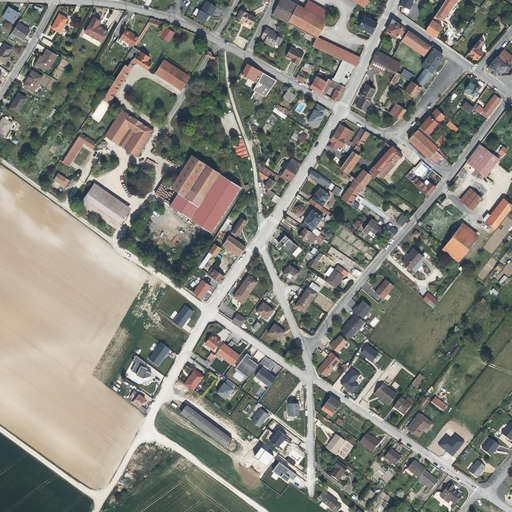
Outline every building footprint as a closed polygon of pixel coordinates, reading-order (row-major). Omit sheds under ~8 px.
[(286,0),(278,0),(271,14),(294,27),(315,38),(324,21),(302,9),(286,0)] [(441,3),(424,30),(434,37),(441,27),(433,21),(433,20),(434,21),(435,19),(437,17),(439,19),(452,0),(443,0),(441,3)] [(452,0),(439,19),(441,20),(452,5),(456,0),(452,0)] [(205,1),(201,10),(196,8),(193,14),(197,16),(195,19),(207,24),(215,6),(205,1)] [(307,1),(302,9),(324,21),(329,13),(307,1)] [(7,7),(1,16),(13,23),(19,14),(7,7)] [(238,10),(233,19),(239,23),(240,21),(244,23),(248,15),(238,10)] [(57,14),(49,27),(58,32),(66,18),(57,14)] [(248,15),(244,23),(251,26),(255,18),(248,15)] [(497,16),(492,21),(499,26),(503,21),(497,16)] [(363,17),(358,27),(365,31),(365,32),(366,33),(369,35),(375,23),(363,17)] [(92,18),(83,33),(95,40),(101,29),(99,28),(98,29),(96,28),(99,21),(92,18)] [(122,65),(100,100),(106,104),(133,62),(145,69),(149,63),(145,61),(148,57),(134,48),(149,24),(159,27),(162,23),(150,19),(138,37),(132,47),(122,62),(125,64),(124,66),(122,65)] [(407,31),(393,21),(390,22),(385,32),(396,37),(398,33),(403,37),(407,31)] [(17,23),(11,32),(22,39),(28,29),(17,23)] [(265,27),(260,37),(265,39),(263,42),(275,48),(277,45),(277,43),(281,45),(284,40),(280,38),(282,35),(277,33),(276,35),(274,34),(273,33),(273,32),(265,27)] [(164,28),(158,37),(167,43),(173,33),(164,28)] [(101,29),(95,40),(101,43),(107,32),(101,29)] [(124,29),(118,38),(132,47),(138,37),(131,33),(131,34),(128,33),(129,32),(124,29)] [(401,39),(423,55),(427,57),(421,66),(424,68),(431,73),(441,58),(441,54),(407,31),(403,37),(401,39)] [(483,34),(468,53),(476,59),(485,48),(483,34)] [(42,38),(40,41),(48,46),(50,43),(42,38)] [(315,38),(311,46),(312,47),(344,61),(348,53),(315,38)] [(401,39),(400,41),(422,56),(423,55),(401,39)] [(4,45),(0,50),(0,61),(5,64),(10,56),(8,55),(11,49),(4,45)] [(289,47),(284,56),(290,59),(290,60),(297,64),(302,53),(289,47)] [(40,55),(35,63),(43,68),(46,70),(55,55),(45,49),(41,56),(40,55)] [(511,57),(503,49),(487,68),(487,71),(495,77),(497,77),(511,58),(511,57)] [(376,50),(374,54),(389,62),(391,58),(376,50)] [(348,53),(344,61),(354,66),(358,58),(348,53)] [(38,54),(33,64),(42,70),(43,68),(35,63),(40,55),(38,54)] [(374,54),(371,61),(382,66),(385,68),(389,62),(374,54)] [(391,58),(389,62),(397,67),(400,63),(391,58)] [(62,59),(53,77),(59,80),(68,61),(62,59)] [(163,59),(153,74),(180,91),(189,77),(163,59)] [(371,61),(368,67),(378,73),(382,66),(371,61)] [(389,62),(385,68),(394,74),(397,67),(389,62)] [(246,64),(241,75),(252,81),(257,71),(246,64)] [(424,68),(414,83),(421,87),(431,73),(424,68)] [(402,69),(398,76),(410,82),(411,83),(414,76),(402,69)] [(31,70),(22,85),(32,91),(41,76),(31,70)] [(257,71),(252,81),(257,84),(253,90),(264,97),(276,81),(257,71)] [(309,85),(308,86),(319,93),(323,86),(327,79),(324,77),(317,73),(310,86),(309,85)] [(296,75),(294,79),(303,84),(302,78),(296,75)] [(51,90),(57,82),(53,79),(47,86),(51,90)] [(327,79),(323,86),(327,88),(329,84),(331,85),(332,84),(334,85),(335,82),(330,80),(327,79)] [(410,82),(403,92),(413,98),(420,88),(411,83),(410,82)] [(469,82),(465,88),(466,89),(465,91),(472,96),(478,89),(474,86),(473,87),(471,86),(472,84),(469,82)] [(336,88),(335,90),(341,93),(344,87),(338,84),(336,88)] [(359,98),(355,106),(363,112),(370,101),(368,100),(374,90),(365,84),(358,95),(360,96),(359,98)] [(335,90),(330,99),(334,101),(337,100),(341,93),(335,90)] [(288,92),(283,99),(290,104),(295,96),(288,92)] [(256,93),(253,98),(261,102),(264,97),(256,93)] [(17,94),(8,108),(16,113),(25,98),(17,94)] [(477,106),(474,110),(478,113),(486,118),(499,100),(493,96),(482,110),(477,106)] [(464,102),(460,108),(467,114),(470,111),(471,112),(472,111),(473,109),(472,108),(464,102)] [(276,104),(273,108),(284,116),(288,112),(282,108),(282,109),(276,104)] [(317,128),(327,109),(317,104),(307,123),(317,128)] [(395,104),(391,110),(395,113),(393,117),(398,120),(404,111),(395,104)] [(435,109),(428,117),(436,125),(444,116),(435,109)] [(120,111),(104,136),(135,157),(152,131),(120,111)] [(428,117),(419,127),(427,135),(436,125),(428,117)] [(1,118),(0,119),(0,137),(1,139),(10,123),(1,118)] [(218,121),(213,123),(228,162),(233,160),(218,121)] [(449,121),(446,125),(454,132),(457,129),(449,121)] [(337,128),(331,137),(341,143),(342,144),(347,147),(348,147),(351,143),(347,141),(352,133),(345,128),(342,131),(340,129),(339,130),(337,128)] [(360,129),(355,137),(359,139),(364,132),(360,129)] [(416,130),(407,140),(427,159),(429,157),(435,163),(440,157),(437,154),(434,152),(439,146),(435,143),(433,145),(416,130)] [(294,132),(289,140),(295,143),(300,135),(294,132)] [(352,150),(339,168),(346,174),(358,157),(355,154),(359,149),(357,148),(360,143),(362,144),(366,137),(370,140),(372,136),(364,132),(359,139),(352,150)] [(78,134),(60,162),(66,166),(81,143),(91,150),(94,145),(78,134)] [(440,136),(435,142),(435,143),(439,146),(444,140),(440,136)] [(331,137),(329,141),(331,143),(329,147),(333,150),(336,146),(338,147),(341,143),(331,137)] [(351,143),(348,147),(352,150),(359,139),(355,137),(351,143)] [(237,159),(248,156),(243,139),(232,142),(237,159)] [(499,144),(494,151),(497,153),(502,146),(499,144)] [(478,145),(475,150),(493,165),(497,160),(478,145)] [(502,146),(497,153),(500,156),(506,149),(502,146)] [(361,171),(355,180),(364,187),(370,178),(372,179),(373,179),(377,175),(384,167),(397,153),(391,147),(390,148),(366,174),(361,171)] [(475,150),(465,163),(484,178),(493,165),(475,150)] [(439,152),(437,154),(440,157),(445,161),(447,159),(439,152)] [(397,153),(384,167),(388,171),(393,164),(401,156),(397,153)] [(190,156),(170,188),(197,206),(218,174),(190,156)] [(358,157),(346,174),(347,175),(360,158),(358,157)] [(145,163),(155,169),(158,164),(147,159),(145,163)] [(412,171),(421,178),(430,168),(421,161),(412,171)] [(288,164),(280,178),(288,183),(297,169),(288,164)] [(384,167),(377,175),(382,179),(394,165),(393,164),(388,171),(384,167)] [(311,171),(307,177),(315,182),(316,181),(325,188),(328,184),(322,180),(323,179),(311,171)] [(274,183),(258,172),(260,177),(267,182),(263,188),(267,190),(269,191),(274,183)] [(57,174),(53,181),(63,187),(67,181),(57,174)] [(222,176),(201,208),(204,210),(225,178),(222,176)] [(225,178),(204,210),(205,211),(210,214),(207,218),(216,224),(219,220),(216,217),(237,186),(225,178)] [(415,178),(410,183),(426,197),(434,188),(425,180),(422,184),(415,178)] [(354,180),(347,189),(356,196),(361,189),(362,191),(365,188),(364,187),(355,180),(354,180)] [(93,183),(78,204),(114,230),(129,209),(93,183)] [(339,196),(341,188),(335,186),(332,194),(339,196)] [(311,200),(309,204),(319,211),(321,209),(320,208),(328,195),(319,189),(315,195),(314,195),(311,200)] [(347,189),(340,199),(352,207),(354,203),(352,202),(356,196),(347,189)] [(469,189),(459,201),(471,211),(481,199),(469,189)] [(267,190),(265,194),(271,198),(273,195),(274,195),(269,191),(267,190)] [(275,205),(279,198),(273,195),(271,198),(270,201),(275,205)] [(501,198),(483,221),(485,223),(503,200),(501,198)] [(503,200),(485,223),(493,229),(511,204),(511,198),(511,200),(511,201),(509,205),(508,204),(503,200)] [(311,211),(300,226),(304,229),(311,234),(312,232),(311,232),(313,229),(321,218),(316,214),(317,213),(317,212),(314,210),(312,210),(311,211)] [(401,214),(395,223),(401,227),(408,219),(401,214)] [(240,218),(230,233),(235,237),(245,222),(240,218)] [(371,220),(362,231),(366,234),(368,231),(376,237),(381,230),(374,225),(375,223),(371,220)] [(461,223),(459,226),(475,239),(477,236),(461,223)] [(459,226),(443,247),(459,259),(475,239),(459,226)] [(304,229),(298,238),(304,242),(307,238),(312,242),(313,239),(315,236),(311,234),(304,229)] [(416,230),(412,235),(417,238),(421,233),(416,230)] [(228,236),(223,243),(239,254),(244,247),(228,236)] [(315,236),(313,239),(318,243),(317,244),(319,246),(323,241),(317,237),(315,236)] [(223,243),(221,246),(237,258),(239,254),(223,243)] [(213,245),(205,257),(208,258),(210,255),(213,257),(219,249),(213,245)] [(443,247),(440,250),(457,263),(459,259),(443,247)] [(412,250),(401,263),(409,270),(420,257),(412,250)] [(308,251),(299,264),(303,267),(313,254),(308,251)] [(298,253),(294,259),(298,263),(302,257),(298,253)] [(205,257),(197,268),(198,269),(202,265),(203,265),(208,258),(205,257)] [(499,272),(504,266),(499,263),(495,269),(499,272)] [(336,265),(324,282),(333,288),(341,276),(339,274),(342,269),(336,265)] [(288,266),(282,276),(292,283),(299,273),(288,266)] [(211,268),(208,273),(210,274),(209,276),(219,284),(223,277),(211,268)] [(502,284),(507,277),(504,275),(499,282),(502,284)] [(247,277),(241,286),(250,293),(257,284),(247,277)] [(385,280),(374,293),(381,299),(393,287),(385,280)] [(201,281),(192,294),(201,300),(210,287),(201,281)] [(310,283),(307,288),(316,294),(319,289),(310,283)] [(241,286),(233,298),(242,305),(250,293),(241,286)] [(307,288),(301,296),(310,302),(316,294),(307,288)] [(301,296),(294,307),(303,313),(310,302),(301,296)] [(431,297),(426,303),(432,308),(437,302),(431,297)] [(354,308),(351,312),(354,315),(360,320),(370,309),(361,302),(357,306),(355,309),(354,308)] [(185,305),(173,321),(182,328),(187,320),(188,321),(195,312),(185,305)] [(262,305),(256,314),(267,321),(273,312),(262,305)] [(232,322),(241,328),(246,318),(237,313),(232,322)] [(354,315),(340,332),(349,340),(363,323),(360,320),(354,315)] [(375,317),(369,324),(373,327),(379,320),(375,317)] [(257,323),(253,330),(256,332),(261,325),(257,323)] [(274,325),(268,335),(279,342),(285,333),(274,325)] [(214,350),(221,339),(211,332),(204,343),(214,350)] [(331,343),(328,346),(337,353),(346,342),(339,336),(334,341),(332,344),(331,343)] [(148,359),(158,366),(170,349),(160,342),(148,359)] [(240,354),(224,342),(216,352),(233,364),(240,354)] [(361,354),(372,362),(379,353),(368,344),(361,354)] [(457,346),(451,355),(454,357),(460,348),(457,346)] [(251,355),(246,352),(236,366),(249,376),(258,364),(249,357),(251,355)] [(322,363),(316,370),(324,377),(339,360),(329,352),(327,356),(328,357),(324,361),(324,362),(323,364),(322,363)] [(210,362),(215,355),(211,353),(206,360),(210,362)] [(131,372),(147,379),(152,368),(146,366),(148,363),(135,357),(133,362),(135,363),(131,372)] [(276,376),(262,366),(255,375),(269,386),(276,376)] [(340,384),(353,393),(359,385),(355,382),(360,374),(352,368),(340,384)] [(194,369),(184,384),(193,390),(203,376),(194,369)] [(415,378),(410,384),(414,388),(421,379),(417,375),(415,378)] [(225,398),(235,384),(227,378),(225,381),(224,380),(215,391),(225,398)] [(381,385),(374,393),(384,401),(383,403),(387,405),(394,396),(381,385)] [(374,393),(373,395),(383,403),(384,401),(374,393)] [(436,395),(431,402),(442,411),(448,404),(436,395)] [(331,396),(322,409),(331,416),(341,402),(331,396)] [(423,410),(430,401),(425,397),(418,405),(423,410)] [(130,398),(127,400),(133,405),(134,403),(138,407),(142,402),(136,398),(134,401),(130,398)] [(399,398),(392,407),(402,415),(409,406),(399,398)] [(187,403),(186,405),(231,439),(232,438),(187,403)] [(299,403),(288,403),(288,415),(299,416),(299,403)] [(186,405),(180,412),(225,447),(231,439),(186,405)] [(268,414),(260,408),(251,421),(259,427),(268,414)] [(418,413),(407,428),(409,430),(420,415),(418,413)] [(420,415),(409,430),(418,436),(424,428),(427,430),(432,423),(420,415)] [(338,417),(335,422),(341,425),(344,420),(338,417)] [(511,423),(511,422),(501,434),(510,441),(511,438),(511,423)] [(287,436),(278,429),(269,441),(276,446),(278,446),(281,443),(283,440),(287,436)] [(360,441),(359,442),(373,452),(379,443),(371,437),(366,433),(360,441)] [(336,434),(326,448),(335,455),(345,441),(336,434)] [(455,434),(452,438),(446,434),(438,445),(452,456),(465,441),(455,434)] [(372,435),(371,437),(379,443),(380,442),(372,435)] [(490,439),(482,450),(490,457),(499,446),(490,439)] [(267,466),(274,457),(261,447),(254,457),(267,466)] [(391,449),(384,457),(395,466),(401,458),(396,454),(397,453),(391,449)] [(290,456),(286,461),(294,467),(298,462),(290,456)] [(414,461),(407,469),(419,478),(425,471),(425,470),(414,461)] [(477,461),(469,472),(477,478),(485,468),(477,461)] [(289,484),(297,475),(280,462),(272,471),(289,484)] [(336,468),(330,475),(338,481),(347,469),(338,462),(334,467),(336,468)] [(376,471),(379,477),(385,473),(382,468),(376,471)] [(387,483),(394,475),(389,469),(381,478),(387,483)] [(419,478),(418,479),(431,490),(438,481),(425,471),(419,478)] [(450,484),(442,494),(450,500),(455,504),(461,496),(453,490),(454,488),(450,484)] [(371,490),(361,498),(366,503),(375,494),(371,490)] [(323,492),(318,498),(322,502),(320,505),(326,509),(328,506),(335,511),(337,511),(341,507),(337,504),(338,503),(323,492)] [(375,499),(378,503),(386,495),(383,492),(375,499)] [(442,494),(440,497),(448,503),(450,500),(442,494)]
